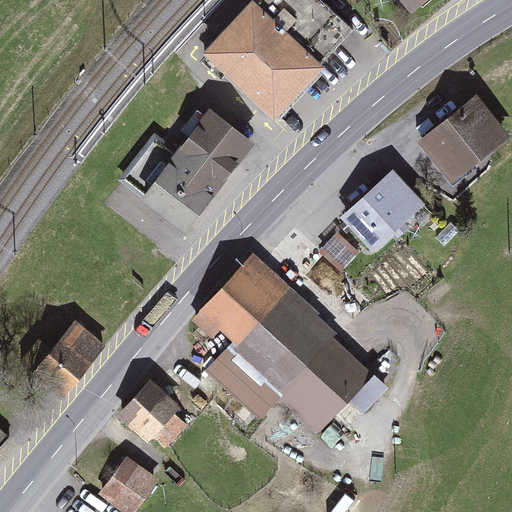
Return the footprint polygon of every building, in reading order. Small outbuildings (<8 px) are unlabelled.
[(258,0),(256,3),(322,64),(352,31),(318,0),(258,0)] [(399,0),(411,14),(428,0),(399,0)] [(203,54),(275,122),(325,68),(322,64),(256,3),(253,1),(203,54)] [(477,95),(418,143),(452,185),(511,137),(477,95)] [(210,110),(140,202),(185,236),(255,144),(210,110)] [(394,170),(340,218),(370,251),(423,203),(394,170)] [(339,332),(254,254),(194,321),(226,350),(205,372),(260,421),(279,399),(317,434),(373,374),(333,338),(339,332)] [(76,321),(32,375),(62,400),(106,346),(76,321)] [(150,382),(120,417),(150,443),(180,408),(150,382)] [(135,511),(159,480),(127,456),(99,494),(122,511),(135,511)]
